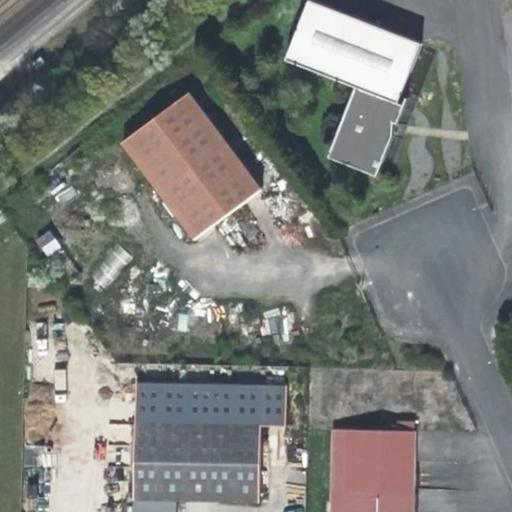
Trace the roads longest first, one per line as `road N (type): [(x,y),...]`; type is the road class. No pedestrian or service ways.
road 1 (track): [(0,183),(226,0)]
road 2 (unclassified): [(511,442),(431,267)]
